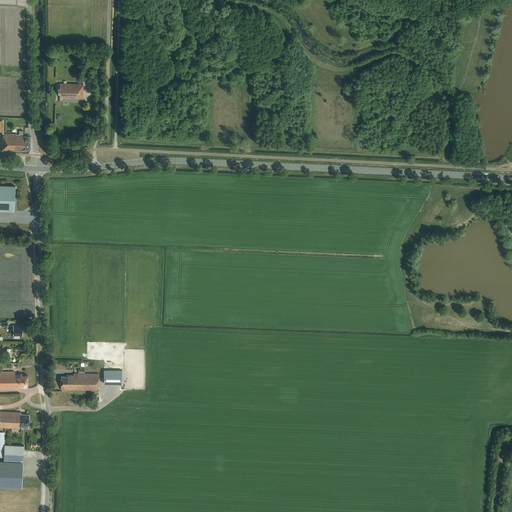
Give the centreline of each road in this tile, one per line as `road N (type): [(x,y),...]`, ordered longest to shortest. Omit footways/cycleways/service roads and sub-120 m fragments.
road 1 (tertiary): [(511,178),(183,161),(35,169)]
road 2 (unclassified): [(45,511),(35,169)]
road 3 (tertiary): [(35,169),(29,0)]
